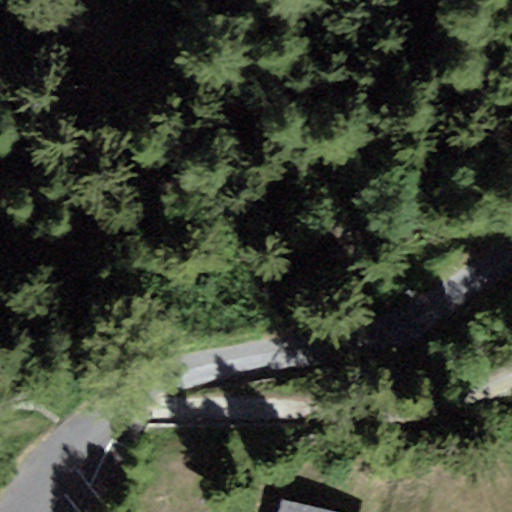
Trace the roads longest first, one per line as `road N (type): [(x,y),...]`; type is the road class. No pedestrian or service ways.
road 1 (tertiary): [(511,266),(452,303),(400,321),(227,358),(174,378),(123,410),(87,451),(54,511)]
road 2 (track): [(123,410),(511,394)]
